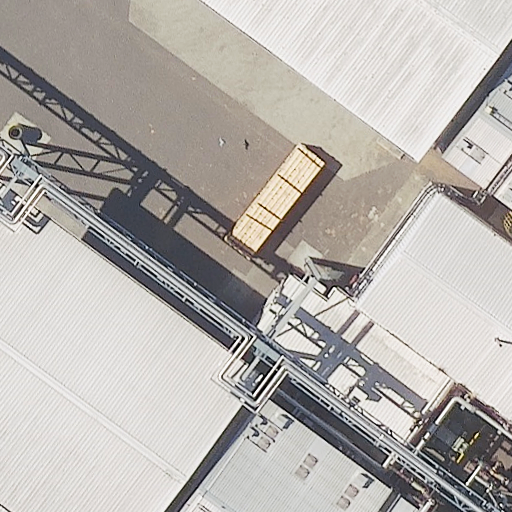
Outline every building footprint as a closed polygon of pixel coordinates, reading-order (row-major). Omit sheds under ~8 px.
[(511,0),(211,0),(438,169),(450,153),(511,199),(511,0)] [(511,238),(458,198),(373,311),(511,416),(511,238)] [(449,391),(299,280),(259,334),(409,445),(449,391)] [(0,511),(100,511),(159,435),(0,315),(0,511)] [(416,511),(277,407),(196,511),(416,511)]
